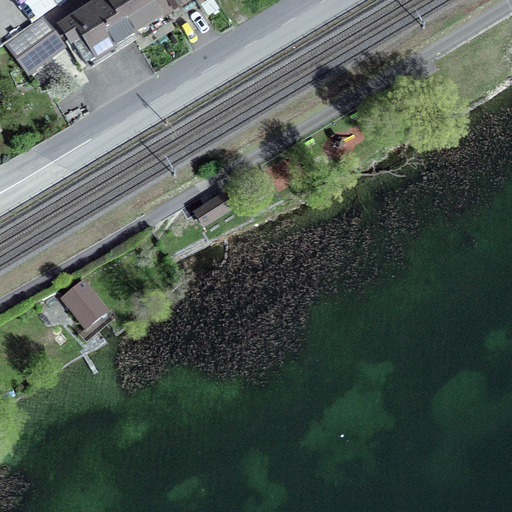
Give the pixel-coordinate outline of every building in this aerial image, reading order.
[(72,43),(86,66),(134,36),(111,0),(67,0),(5,44),(28,75),(72,43)] [(189,0),(111,0),(134,36),(189,0)] [(511,35),(499,44),(507,57),(511,53),(511,35)] [(223,196),(195,213),(203,227),(232,209),(223,196)] [(63,300),(86,329),(106,312),(83,283),(63,300)]
